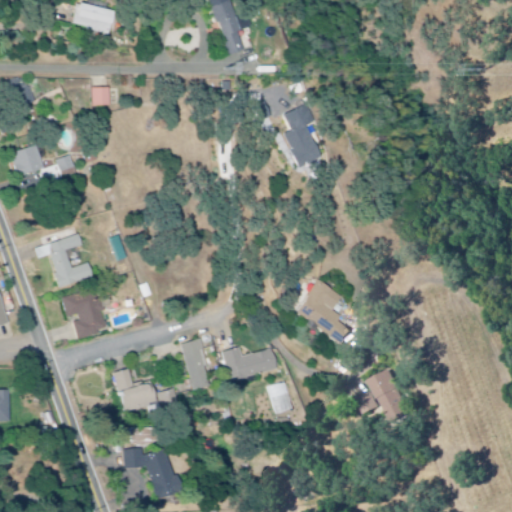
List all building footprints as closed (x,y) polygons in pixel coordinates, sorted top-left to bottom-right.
[(244,53),(228,0),(209,0),(226,58),(244,53)] [(115,13),(77,6),(72,28),(110,36),(115,13)] [(37,107),(28,85),(15,90),(24,112),(37,107)] [(111,109),(110,91),(93,91),(93,109),(111,109)] [(291,134),(285,136),(299,170),(322,161),(309,128),(314,126),(307,108),(285,117),(291,134)] [(17,179),(44,171),(37,147),(10,156),(17,179)] [(43,185),(76,178),(72,159),(55,162),(56,168),(41,172),(43,185)] [(38,249),(41,260),(51,257),(60,288),(93,278),(89,265),(72,270),(67,252),(83,247),(80,236),(38,249)] [(343,297),(318,282),(297,318),(345,345),(352,332),(338,324),(342,318),(334,313),(343,297)] [(62,299),(68,322),(73,320),(78,340),(108,333),(98,291),(62,299)] [(0,328),(8,326),(0,292),(0,328)] [(182,346),(192,392),(211,388),(200,341),(182,346)] [(279,372),(274,351),(242,358),(240,350),(223,353),(230,383),(279,372)] [(122,413),(177,405),(175,392),(155,395),(154,384),(133,387),(131,372),(117,374),(122,413)] [(370,381),(390,426),(409,417),(389,372),(370,381)] [(9,393),(0,392),(0,423),(10,423),(9,393)] [(148,467),(157,501),(184,494),(180,477),(174,478),(166,448),(124,459),(127,472),(148,467)]
